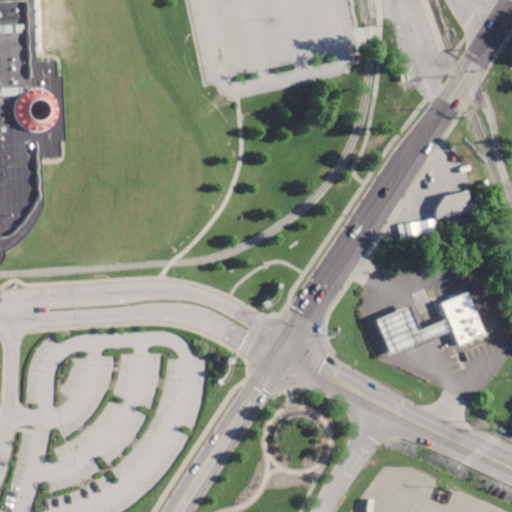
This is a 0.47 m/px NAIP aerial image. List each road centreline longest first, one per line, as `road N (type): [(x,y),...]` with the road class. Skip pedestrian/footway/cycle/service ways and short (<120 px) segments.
road 1 (primary): [(511,466),(283,346)]
road 2 (primary): [(283,346),(410,156)]
road 3 (secondary): [(174,511),(283,346)]
road 4 (primary): [(410,156),(511,1)]
road 5 (residential): [(10,307),(156,299)]
road 6 (track): [(465,74),(484,104),(511,196)]
road 7 (residential): [(324,511),(387,401)]
